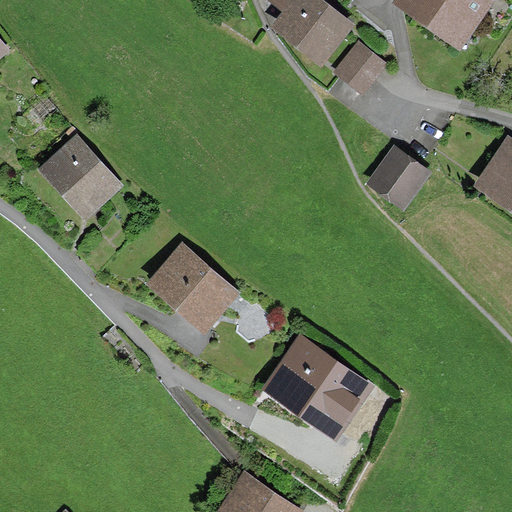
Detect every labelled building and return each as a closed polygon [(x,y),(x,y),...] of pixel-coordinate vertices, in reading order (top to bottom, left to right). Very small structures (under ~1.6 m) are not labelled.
[(319,0),(275,0),(298,16),(285,34),(324,62),(352,24),(319,0)] [(400,0),(400,1),(460,45),(490,3),(485,0),(400,0)] [(361,46),(350,59),(374,77),(384,64),(361,46)] [(363,91),(374,77),(350,59),(340,73),(363,91)] [(78,139),(44,171),(87,217),(122,186),(78,139)] [(511,141),(510,140),(481,186),(511,204),(511,141)] [(399,148),(373,181),(406,207),(432,173),(399,148)] [(100,232),(79,250),(97,270),(118,252),(100,232)] [(187,246),(153,284),(207,330),(240,292),(187,246)] [(304,339),(271,389),(341,435),(374,385),(304,339)] [(302,511),(248,477),(224,511),(302,511)]
